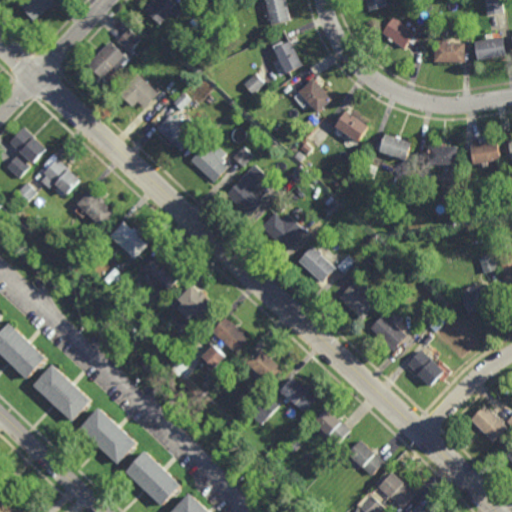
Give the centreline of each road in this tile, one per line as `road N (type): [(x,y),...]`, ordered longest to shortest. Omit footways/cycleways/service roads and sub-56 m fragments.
road 1 (residential): [(495,511),(424,435),(0,42)]
road 2 (residential): [(324,0),(349,56),(401,95),(449,106),(511,97)]
road 3 (residential): [(0,114),(113,0)]
road 4 (residential): [(102,511),(0,413)]
road 5 (residential): [(511,353),(424,435)]
